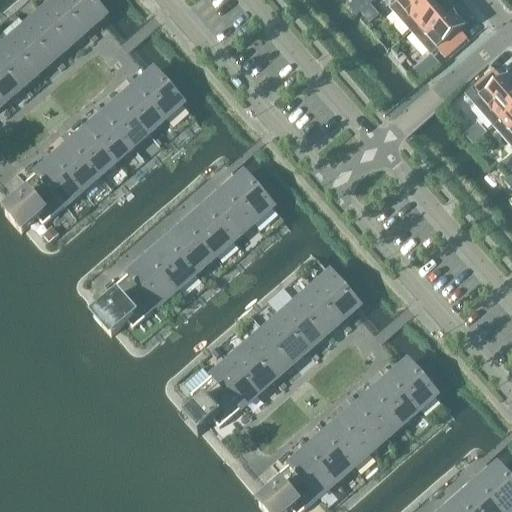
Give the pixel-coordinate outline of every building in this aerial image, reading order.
[(89,0),(60,0),(59,1),(87,34),(105,18),(89,0)] [(358,0),(347,10),(355,19),(374,3),(371,0),(358,0)] [(391,0),(397,6),(391,12),(411,34),(444,5),(439,0),(391,0)] [(59,1),(42,15),(71,48),(87,34),(59,1)] [(444,5),(411,34),(431,56),(436,52),(445,61),(466,42),(457,33),(464,28),(444,5)] [(42,15),(26,30),(55,62),(71,48),(42,15)] [(26,30),(10,44),(38,77),(55,62),(26,30)] [(10,44),(0,52),(0,65),(22,91),(38,77),(10,44)] [(0,65),(0,100),(5,106),(22,91),(0,65)] [(419,85),(427,78),(419,69),(411,76),(419,85)] [(474,106),(493,129),(511,112),(511,83),(507,77),(501,83),(492,73),(471,92),(479,101),(474,106)] [(154,74),(136,90),(164,123),(182,107),(154,74)] [(136,90),(120,104),(148,137),(164,123),(136,90)] [(120,104),(103,118),(132,151),(148,137),(120,104)] [(511,112),(493,129),(511,150),(511,112)] [(103,118),(87,132),(116,165),(132,151),(103,118)] [(87,132),(71,147),(99,179),(116,165),(87,132)] [(71,147),(54,162),(82,195),(99,179),(71,147)] [(54,162),(36,177),(65,210),(82,195),(54,162)] [(14,196),(20,203),(37,222),(43,229),(65,210),(36,177),(14,196)] [(244,177),(221,198),(249,230),(272,210),(244,177)] [(221,198),(202,214),(230,247),(249,230),(221,198)] [(37,222),(20,203),(5,216),(21,236),(37,222)] [(202,214),(183,231),(211,264),(230,247),(202,214)] [(49,247),(59,238),(52,230),(42,239),(49,247)] [(183,231),(164,247),(192,280),(211,264),(183,231)] [(164,247),(144,264),(173,297),(192,280),(164,247)] [(144,264),(125,280),(154,313),(158,310),(173,297),(144,264)] [(330,277),(312,292),(341,325),(359,309),(330,277)] [(110,306),(126,326),(132,333),(152,315),(154,313),(125,280),(104,299),(110,306)] [(312,292),(296,306),(324,339),(341,325),(312,292)] [(126,326),(110,306),(94,320),(111,339),(126,326)] [(296,306),(280,321),(308,353),(324,339),(296,306)] [(154,313),(152,315),(160,324),(166,319),(158,310),(154,313)] [(280,321),(263,335),(292,368),(308,353),(280,321)] [(263,335),(247,349),(276,382),(292,368),(263,335)] [(247,349),(230,364),(259,397),(276,382),(247,349)] [(230,364),(213,379),(241,412),(259,397),(230,364)] [(407,365),(389,381),(418,414),(436,398),(407,365)] [(190,398),(196,405),(213,424),(219,431),(241,412),(213,379),(190,398)] [(389,381),(373,395),(402,428),(418,414),(389,381)] [(373,395),(357,409),(386,442),(402,428),(373,395)] [(213,424),(196,405),(181,419),(198,438),(213,424)] [(357,409),(341,423),(369,456),(386,442),(357,409)] [(245,416),(241,420),(245,425),(249,421),(245,416)] [(341,423),(324,438),(353,470),(369,456),(341,423)] [(324,438),(307,453),(336,485),(353,470),(324,438)] [(307,453),(290,468),(319,500),(336,485),(307,453)] [(274,494),(289,511),(305,511),(319,500),(290,468),(268,487),(274,494)] [(511,511),(511,485),(497,468),(477,486),(500,511),(511,511)] [(500,511),(477,486),(458,502),(466,511),(500,511)] [(289,511),(274,494),(258,507),(262,511),(289,511)] [(466,511),(458,502),(447,511),(466,511)]
